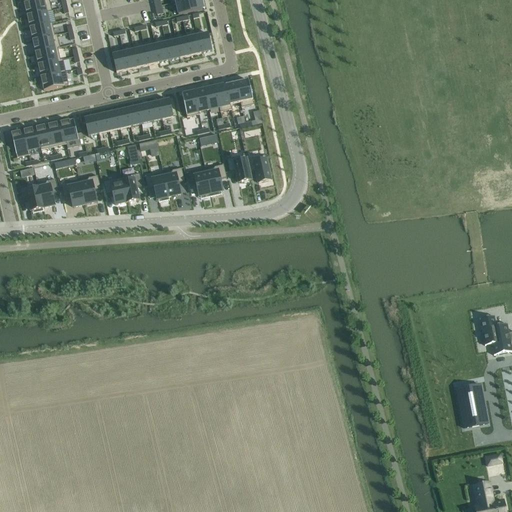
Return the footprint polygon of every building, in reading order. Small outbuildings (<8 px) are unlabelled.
[(43,0),(24,4),(27,16),(27,17),(46,13),(51,12),(48,0),(43,0)] [(201,0),(189,0),(175,3),(178,15),(203,9),(201,0)] [(46,13),(27,17),(30,29),(48,25),(46,13)] [(48,25),(30,29),(32,41),(53,37),(54,37),(54,36),(51,24),(50,24),(48,25)] [(208,35),(197,37),(201,54),(212,51),(208,35)] [(53,37),(32,41),(35,53),(55,49),(56,49),(59,48),(56,36),(54,36),(54,37),(53,37)] [(197,37),(187,40),(190,56),(201,54),(197,37)] [(187,40),(176,42),(180,59),(190,56),(187,40)] [(176,42),(166,44),(169,61),(180,59),(176,42)] [(166,44),(155,47),(159,63),(169,61),(166,44)] [(155,47),(145,49),(148,66),(159,63),(155,47)] [(55,49),(35,53),(38,66),(58,61),(59,61),(56,49),(55,49)] [(145,49),(134,51),(138,68),(148,66),(145,49)] [(134,51),(123,54),(127,70),(138,68),(134,51)] [(123,54),(113,56),(116,73),(127,70),(123,54)] [(58,61),(38,66),(41,78),(61,74),(65,73),(62,60),(59,61),(58,61)] [(61,74),(41,78),(43,90),(64,86),(67,85),(65,73),(61,74)] [(248,81),(236,84),(241,103),(242,107),(253,104),(252,101),(248,81)] [(236,84),(226,86),(230,106),(241,103),(236,84)] [(226,86),(215,89),(220,108),(221,112),(231,109),(230,106),(226,86)] [(215,89),(205,91),(209,110),(220,108),(215,89)] [(205,91),(194,93),(198,113),(209,110),(205,91)] [(194,93),(182,96),(186,115),(187,118),(199,115),(198,113),(194,93)] [(169,101),(159,103),(162,120),(173,117),(169,101)] [(159,103),(148,106),(152,122),(162,120),(159,103)] [(148,106),(137,108),(141,124),(152,122),(148,106)] [(137,108),(127,110),(130,127),(141,124),(137,108)] [(127,110),(116,113),(120,129),(130,127),(127,110)] [(116,113),(106,115),(109,132),(120,129),(116,113)] [(106,115),(95,117),(99,134),(109,132),(106,115)] [(95,117),(84,120),(88,136),(99,134),(95,117)] [(73,120),(61,123),(65,142),(78,139),(77,135),(73,120)] [(61,123),(49,126),(53,145),(54,148),(66,145),(65,142),(61,123)] [(49,126),(36,129),(41,147),(41,150),(54,148),(53,145),(49,126)] [(36,129),(24,132),(28,150),(41,147),(36,129)] [(24,132),(12,134),(16,153),(17,158),(29,155),(28,150),(24,132)] [(156,141),(139,145),(141,153),(150,151),(151,158),(159,157),(156,141)] [(136,146),(127,148),(131,166),(140,165),(136,146)] [(245,157),(226,161),(228,174),(235,172),(238,185),(251,182),(249,174),(246,162),(245,157)] [(265,157),(246,162),(249,174),(255,173),(258,185),(270,182),(265,157)] [(223,167),(204,171),(210,196),(222,193),(219,181),(226,179),(223,167)] [(33,169),(20,172),(21,179),(34,176),(33,169)] [(181,169),(163,173),(168,199),(180,196),(177,184),(184,182),(181,169)] [(204,171),(186,175),(189,188),(196,186),(198,199),(210,196),(204,171)] [(163,173),(144,177),(147,190),(154,189),(157,201),(168,199),(163,173)] [(139,175),(121,179),(126,204),(138,202),(135,189),(142,188),(139,175)] [(97,177),(79,181),(84,206),(96,204),(93,191),(100,190),(97,177)] [(121,179),(102,183),(105,196),(112,195),(115,207),(126,204),(121,179)] [(55,180),(37,184),(43,210),(54,207),(51,195),(58,193),(55,180)] [(79,181),(60,185),(63,198),(70,197),(73,209),(84,206),(79,181)] [(37,184),(18,188),(21,202),(28,200),(31,212),(43,210),(37,184)] [(495,317),(480,320),(485,346),(492,345),(494,356),(511,352),(511,348),(511,343),(511,342),(511,332),(509,333),(507,324),(497,326),(495,317)] [(481,385),(455,390),(463,430),(489,425),(481,385)] [(491,456),(485,457),(485,458),(487,468),(495,466),(493,456),(491,457),(491,456)] [(490,484),(474,487),(478,506),(475,506),(476,511),(505,511),(503,501),(494,503),(490,484)]
